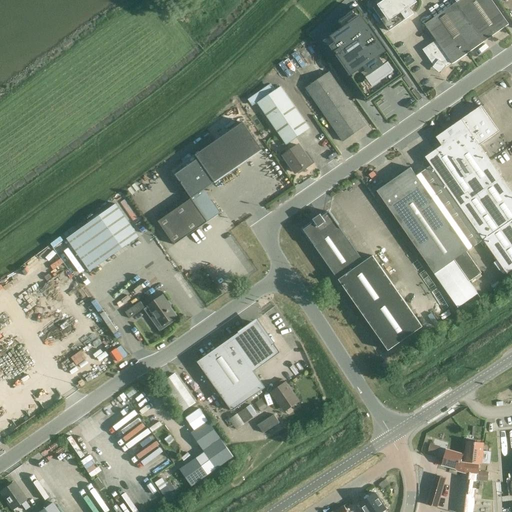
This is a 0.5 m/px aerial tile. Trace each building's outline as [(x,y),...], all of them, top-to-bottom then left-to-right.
[(389,31),(406,20),(414,14),(409,8),(417,2),(415,0),(385,0),(373,8),(389,31)] [(455,0),(457,2),(484,42),(509,25),(491,0),(455,0)] [(367,10),(373,6),(370,2),(364,6),(367,10)] [(452,64),(484,42),(457,2),(425,25),(437,42),(433,45),(431,44),(423,50),(434,66),(435,66),(435,65),(440,69),(444,67),(445,68),(452,63),(452,64)] [(342,27),(323,41),(335,58),(335,57),(356,86),(355,87),(367,103),(379,94),(393,84),(393,85),(406,75),(363,15),(364,15),(358,6),(348,14),(348,15),(338,22),(342,27)] [(318,81),(306,89),(343,142),(366,126),(329,72),(318,81)] [(265,98),(258,103),(286,144),(309,128),(281,87),(265,98)] [(261,91),(248,100),(252,107),(258,103),(265,98),(261,91)] [(481,106),(436,138),(442,146),(426,157),(429,163),(426,165),(479,243),(483,240),(507,274),(511,270),(511,192),(479,145),(499,131),(481,106)] [(238,108),(221,120),(226,128),(243,116),(238,108)] [(158,222),(169,237),(174,245),(220,213),(204,190),(262,150),(243,123),(197,156),(199,159),(175,175),(192,199),(158,222)] [(268,127),(258,134),(264,142),(274,135),(268,127)] [(299,146),(284,156),(295,172),(296,172),(298,174),(315,163),(307,151),(304,153),(299,146)] [(479,243),(426,165),(424,166),(426,170),(416,176),(410,168),(377,191),(458,308),(478,294),(469,281),(481,273),(466,252),(479,243)] [(115,204),(82,227),(66,239),(90,272),(106,260),(139,237),(115,204)] [(423,327),(373,256),(364,262),(329,212),(304,230),(388,351),(423,327)] [(168,304),(169,303),(164,295),(144,309),(160,331),(173,322),(171,319),(176,316),(168,304)] [(140,302),(125,313),(129,319),(135,315),(145,308),(140,302)] [(214,362),(203,370),(232,411),(265,388),(254,371),(280,353),(274,344),(272,345),(257,323),(240,335),(239,333),(230,339),(232,341),(224,347),(210,357),(214,362)] [(175,374),(165,381),(185,410),(195,403),(175,374)] [(273,394),(284,410),(297,400),(283,380),(279,382),(282,387),(273,394)] [(262,399),(255,403),(261,413),(268,408),(262,399)] [(250,405),(238,414),(245,423),(257,415),(250,405)] [(208,421),(201,411),(199,408),(185,418),(194,430),(208,421)] [(258,425),(261,429),(263,433),(280,423),(274,415),(258,425)] [(208,422),(191,433),(216,469),(233,457),(208,422)] [(464,462),(481,463),(483,444),(467,442),(464,462)] [(430,444),(427,454),(435,456),(438,447),(430,444)] [(447,450),(443,465),(451,467),(449,473),(457,475),(458,470),(463,472),(460,492),(458,511),(471,511),(473,497),(477,466),(465,465),(465,464),(464,463),(460,462),(462,455),(447,450)] [(148,464),(155,475),(172,464),(165,453),(148,464)] [(192,486),(208,475),(197,458),(180,470),(192,486)] [(478,471),(477,480),(488,481),(489,472),(478,471)] [(427,505),(436,507),(439,508),(447,478),(436,475),(427,505)] [(379,485),(382,490),(390,484),(386,479),(379,485)] [(20,504),(25,510),(30,507),(13,483),(0,492),(13,509),(20,504)] [(359,504),(365,511),(364,511),(381,511),(386,509),(382,503),(383,503),(382,502),(381,502),(375,493),(359,504)] [(58,511),(52,503),(39,511),(58,511)]
